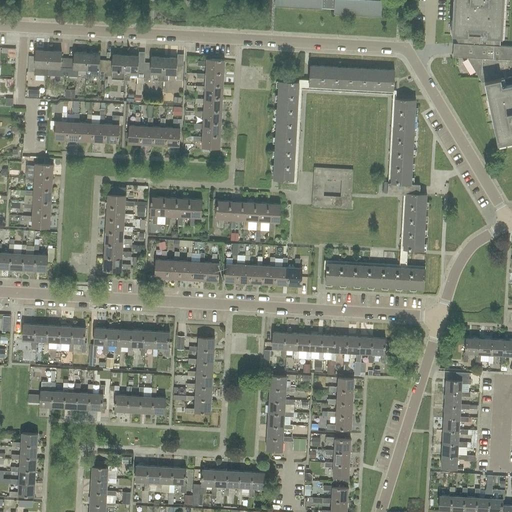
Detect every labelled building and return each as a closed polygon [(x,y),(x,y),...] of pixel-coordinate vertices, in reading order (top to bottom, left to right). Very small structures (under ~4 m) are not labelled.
[(381,15),(382,0),(275,0),(275,5),(335,8),(335,13),(381,15)] [(511,45),(501,45),(501,36),(503,36),(505,0),(454,0),(452,34),(454,35),(461,47),(457,47),(456,53),(465,54),(482,83),(483,82),(485,82),(498,144),(511,140),(511,45)] [(48,76),(49,51),(36,50),(36,56),(29,56),(29,72),(35,72),(35,75),(48,76)] [(49,51),(48,76),(67,76),(68,58),(61,58),(62,52),(49,51)] [(74,59),(68,58),(67,76),(79,77),(80,69),(87,70),(88,53),(75,52),(74,59)] [(88,53),(87,70),(86,78),(92,78),(92,76),(99,76),(99,78),(106,79),(106,76),(107,60),(100,60),(101,54),(88,53)] [(107,60),(106,76),(112,76),(112,80),(125,81),(126,55),(113,55),(113,61),(107,60)] [(126,55),(125,81),(130,81),(130,77),(144,78),(145,62),(139,62),(139,56),(126,55)] [(145,62),(144,78),(151,78),(151,73),(159,73),(158,81),(163,81),(165,57),(152,57),(152,63),(145,62)] [(165,57),(163,81),(169,81),(169,74),(177,74),(176,80),(183,80),(184,64),(177,64),(178,58),(165,57)] [(214,72),(224,73),(225,60),(208,59),(207,61),(199,61),(198,65),(207,66),(207,74),(207,76),(214,77),(214,72)] [(324,87),(325,66),(311,65),(310,86),(324,87)] [(325,66),(324,87),(338,87),(339,67),(325,66)] [(353,68),(339,67),(338,87),(352,88),(353,68)] [(367,68),(353,68),(352,88),(366,89),(367,68)] [(380,90),(381,69),(367,68),(366,89),(380,90)] [(395,70),(381,69),(380,90),(394,90),(395,70)] [(224,85),(224,73),(214,72),(214,77),(207,76),(207,74),(198,74),(198,78),(207,79),(206,87),(206,89),(213,89),(213,85),(224,85)] [(278,96),(281,96),(299,97),(300,82),(279,81),(279,82),(281,82),(281,88),(279,88),(278,96)] [(223,98),(224,85),(213,85),(213,89),(206,89),(206,87),(197,86),(197,91),(206,91),(205,99),(205,101),(212,102),(213,97),(223,98)] [(280,109),(298,110),(299,97),(281,96),(280,104),(278,104),(278,109),(280,109)] [(205,104),(205,112),(205,114),(212,114),(212,110),(222,110),(223,98),(213,97),(212,102),(205,101),(205,99),(196,99),(196,103),(205,104)] [(396,99),(396,113),(414,114),(414,108),(416,108),(416,100),(396,99)] [(298,124),(298,110),(280,109),(280,115),(278,115),(278,123),(279,123),(298,124)] [(211,122),(222,123),(222,110),(212,110),(212,114),(205,114),(205,112),(196,111),(195,116),(205,116),(204,124),(204,126),(211,127),(211,122)] [(65,122),(67,122),(67,113),(63,113),(62,122),(56,121),(55,139),(68,140),(69,129),(64,129),(65,122)] [(396,113),(395,126),(413,127),(413,122),(415,122),(416,114),(414,114),(396,113)] [(69,129),(68,140),(81,140),(81,130),(77,129),(77,122),(79,123),(80,114),(75,114),(75,122),(67,122),(65,122),(64,129),(69,129)] [(81,130),(81,140),(94,141),(94,131),(90,130),(90,123),(92,123),(92,114),(88,114),(87,123),(79,123),(77,122),(77,129),(81,130)] [(94,131),(94,141),(106,142),(107,131),(102,131),(103,124),(105,124),(105,115),(100,115),(100,124),(92,123),(90,123),(90,130),(94,131)] [(107,131),(106,142),(119,143),(120,125),(123,125),(123,116),(113,115),(113,124),(105,124),(103,124),(102,131),(107,131)] [(129,143),(142,144),(143,133),(138,133),(139,126),(141,126),(141,117),(137,117),(136,126),(130,125),(129,143)] [(149,126),(141,126),(139,126),(138,133),(143,133),(142,144),(155,145),(155,134),(151,134),(151,126),(153,127),(154,118),(151,118),(149,118),(149,126)] [(155,145),(167,145),(168,135),(163,134),(164,127),(166,127),(166,118),(162,118),(161,127),(153,127),(151,126),(151,134),(155,134),(155,145)] [(174,128),(166,127),(164,127),(163,134),(168,135),(167,145),(180,146),(181,128),(178,128),(179,119),(174,119),(174,128)] [(211,135),(221,135),(222,123),(211,122),(211,127),(204,126),(204,124),(195,124),(195,128),(204,129),(204,137),(204,139),(210,139),(211,135)] [(277,138),(279,138),(297,139),(298,124),(279,123),(279,129),(277,129),(277,138)] [(395,126),(394,140),(412,141),(413,135),(414,136),(415,128),(413,127),(395,126)] [(204,139),(204,137),(195,136),(194,141),(203,142),(203,147),(220,148),(221,135),(211,135),(210,139),(204,139)] [(296,152),(297,139),(279,138),(278,143),(276,143),(276,151),(278,151),(296,152)] [(414,142),(412,141),(394,140),(394,154),(412,155),(412,149),(414,149),(414,142)] [(295,166),(296,152),(278,151),(277,157),(275,157),(275,165),(277,165),(295,166)] [(412,155),(394,154),(393,169),(411,170),(411,163),(413,164),(413,155),(412,155)] [(54,159),(36,158),(36,164),(36,166),(27,166),(26,178),(35,179),(35,181),(42,181),(43,177),(53,177),(54,165),(54,159)] [(295,166),(277,165),(277,171),(275,171),(274,179),(294,181),(295,166)] [(314,167),(312,206),(351,208),(354,170),(314,167)] [(393,169),(392,183),(410,184),(411,177),(412,178),(413,170),(411,170),(393,169)] [(42,189),(52,190),(53,177),(43,177),(42,181),(35,181),(35,179),(26,178),(26,183),(35,183),(34,191),(34,193),(42,194),(42,189)] [(410,184),(392,183),(385,182),(385,192),(408,193),(410,193),(410,184)] [(51,203),(52,190),(42,189),(42,194),(34,193),(34,191),(26,191),(25,195),(34,196),(34,204),(34,206),(41,206),(41,202),(51,203)] [(408,193),(407,207),(425,208),(425,202),(427,202),(427,194),(410,193),(408,193)] [(109,194),(108,207),(119,208),(119,203),(126,204),(126,206),(135,206),(135,202),(126,201),(127,195),(109,194)] [(159,215),(166,215),(169,216),(169,208),(164,208),(165,197),(152,197),(151,215),(154,215),(153,224),(158,224),(159,215)] [(177,209),(178,198),(165,197),(164,208),(169,208),(169,216),(166,215),(166,224),(171,225),(171,216),(179,216),(181,216),(181,209),(177,209)] [(190,199),(178,198),(177,209),(181,209),(181,216),(179,216),(178,225),(183,225),(184,216),(191,217),(193,217),(194,210),(189,210),(190,199)] [(193,217),(191,217),(191,226),(196,226),(196,217),(202,217),(203,200),(190,199),(189,210),(194,210),(193,217)] [(224,219),(232,219),(234,219),(235,212),(230,212),(231,201),(218,200),(217,218),(220,218),(219,227),(224,227),(224,219)] [(243,202),(231,201),(230,212),(235,212),(234,219),(232,219),(232,228),(236,228),(237,219),(245,220),(247,220),(247,213),(243,212),(243,202)] [(40,215),(51,215),(51,203),(41,202),(41,206),(34,206),(34,204),(25,203),(25,208),(33,209),(33,217),(33,219),(40,219),(40,215)] [(256,202),(243,202),(243,212),(247,213),(247,220),(245,220),(244,229),(249,229),(249,220),(257,220),(259,221),(260,213),(255,213),(256,202)] [(267,214),(268,203),(256,202),(255,213),(260,213),(259,221),(257,220),(257,229),(261,229),(262,221),(270,221),(271,221),(272,214),(267,214)] [(119,208),(108,207),(107,220),(118,220),(118,216),(125,216),(125,218),(134,219),(134,214),(126,214),(126,206),(126,204),(119,203),(119,208)] [(281,204),(268,203),(267,214),(272,214),(271,221),(270,221),(269,230),(274,230),(274,221),(280,222),(281,204)] [(407,207),(406,221),(424,222),(424,216),(426,216),(427,208),(425,208),(407,207)] [(50,228),(51,215),(40,215),(40,219),(33,219),(33,217),(24,216),(24,221),(33,221),(32,227),(50,228)] [(107,220),(107,232),(117,233),(117,228),(125,229),(125,231),(133,231),(134,227),(125,226),(125,218),(125,216),(118,216),(118,220),(107,220)] [(406,221),(405,235),(423,236),(424,230),(425,230),(426,222),(424,222),(406,221)] [(107,232),(106,245),(116,245),(117,241),(124,241),(124,243),(133,244),(133,239),(124,239),(125,231),(125,229),(117,228),(117,233),(107,232)] [(0,268),(10,269),(11,253),(10,252),(2,252),(3,236),(0,235),(0,268)] [(425,236),(423,236),(405,235),(405,249),(423,250),(423,244),(425,244),(425,236)] [(10,269),(23,270),(24,253),(22,253),(14,253),(15,238),(11,238),(10,252),(11,253),(10,269)] [(35,239),(34,254),(36,254),(35,270),(48,271),(48,261),(49,255),(39,254),(40,239),(35,239)] [(23,270),(35,270),(36,254),(34,254),(27,253),(27,241),(23,241),(22,253),(24,253),(23,270)] [(106,245),(105,257),(116,258),(116,254),(123,254),(123,256),(132,257),(132,252),(123,251),(124,243),(124,241),(117,241),(116,245),(106,245)] [(156,277),(169,278),(169,268),(165,267),(165,260),(167,260),(168,252),(163,251),(162,260),(157,260),(156,277)] [(169,278),(181,279),(182,268),(177,268),(178,261),(180,261),(180,252),(176,252),(175,261),(167,260),(165,260),(165,267),(169,268),(169,278)] [(182,268),(181,279),(194,280),(194,269),(190,269),(190,261),(192,262),(193,253),(188,253),(188,261),(180,261),(178,261),(177,268),(182,268)] [(194,280),(206,280),(207,270),(203,269),(203,262),(205,262),(205,254),(201,253),(200,262),(192,262),(190,261),(190,269),(194,269),(194,280)] [(123,264),(123,256),(123,254),(116,254),(116,258),(105,257),(104,270),(122,271),(122,269),(131,269),(131,265),(123,264)] [(207,270),(206,280),(219,281),(220,263),(217,263),(218,254),(213,254),(213,263),(205,262),(203,262),(203,269),(207,270)] [(226,281),(239,282),(240,271),(235,271),(236,264),(238,264),(238,256),(234,255),(233,264),(227,264),(226,281)] [(251,256),(238,256),(238,264),(236,264),(235,271),(240,271),(239,282),(252,283),(252,272),(248,272),(248,265),(250,265),(251,256)] [(252,283),(264,283),(265,273),(260,273),(261,265),(263,266),(263,257),(259,257),(258,265),(250,265),(248,265),(248,272),(252,272),(252,283)] [(271,266),(263,266),(261,265),(260,273),(265,273),(264,283),(277,284),(277,274),(273,273),(273,266),(275,266),(276,258),(271,257),(271,266)] [(277,284),(289,285),(290,274),(286,274),(286,267),(288,267),(289,258),(284,258),(283,267),(275,266),(273,266),(273,273),(277,274),(277,284)] [(290,274),(289,285),(302,286),(303,268),(301,268),(301,259),(296,259),(296,267),(288,267),(286,267),(286,274),(290,274)] [(340,284),(341,283),(342,264),(327,263),(326,282),(332,282),(332,284),(340,284)] [(355,265),(342,264),(341,283),(346,283),(346,284),(354,285),(354,283),(355,265)] [(370,266),(355,265),(354,283),(361,284),(361,285),(369,286),(369,284),(370,266)] [(384,266),(370,266),(369,284),(375,285),(375,286),(383,287),(383,285),(384,266)] [(398,267),(384,266),(383,285),(389,285),(389,287),(397,287),(397,286),(398,267)] [(411,287),(412,268),(398,267),(397,286),(403,286),(403,288),(411,288),(411,287)] [(426,269),(412,268),(411,287),(417,287),(417,288),(425,289),(426,269)] [(35,341),(36,325),(23,325),(22,340),(32,341),(31,349),(36,350),(36,341),(35,341)] [(47,342),(48,326),(36,325),(35,341),(36,341),(44,342),(44,350),(49,350),(49,342),(47,342)] [(60,343),(61,327),(48,326),(47,342),(49,342),(56,342),(56,351),(61,351),(61,350),(61,343),(60,343)] [(73,327),(61,327),(60,343),(61,343),(61,350),(68,350),(68,351),(73,352),(74,343),(72,343),(73,327)] [(72,343),(74,343),(81,344),(81,352),(85,352),(86,343),(85,343),(86,328),(73,327),(72,343)] [(108,353),(109,345),(107,345),(108,329),(95,328),(94,333),(94,344),(90,344),(89,365),(96,366),(97,344),(104,345),(104,353),(108,353)] [(119,346),(120,330),(108,329),(107,345),(109,345),(116,345),(116,354),(121,354),(121,346),(119,346)] [(132,330),(120,330),(119,346),(121,346),(129,346),(128,355),(133,355),(133,346),(132,346),(132,330)] [(144,347),(145,331),(132,330),(132,346),(133,346),(141,347),(141,355),(145,356),(146,347),(144,347)] [(157,332),(145,331),(144,347),(146,347),(154,347),(153,356),(158,356),(158,348),(157,348),(157,332)] [(170,332),(157,332),(157,348),(158,348),(166,348),(165,357),(170,357),(170,348),(169,347),(170,332)] [(287,358),(287,349),(286,349),(286,333),(274,332),(273,349),(283,349),(282,358),(287,358)] [(298,350),(299,334),(286,333),(286,349),(287,349),(295,349),(294,358),(299,358),(300,350),(298,350)] [(311,334),(299,334),(298,350),(300,350),(307,350),(307,359),(311,359),(312,350),(310,350),(311,334)] [(324,335),(311,334),(310,350),(312,350),(320,351),(319,360),(324,360),(324,351),(323,351),(324,335)] [(335,352),(336,336),(324,335),(323,351),(324,351),(332,351),(331,360),(336,360),(337,352),(335,352)] [(348,336),(336,336),(335,352),(337,352),(345,352),(344,361),(349,361),(349,352),(347,352),(348,336)] [(359,353),(360,337),(348,336),(347,352),(349,352),(357,353),(357,362),(361,362),(362,353),(359,353)] [(199,350),(215,351),(215,338),(199,337),(199,347),(190,346),(190,351),(199,351),(199,350)] [(372,354),(373,338),(360,337),(359,353),(362,353),(369,353),(369,362),(374,362),(374,354),(372,354)] [(386,338),(373,338),(372,354),(374,354),(382,354),(381,363),(386,363),(386,354),(385,354),(386,338)] [(478,354),(479,338),(466,338),(465,352),(464,352),(463,362),(468,362),(468,353),(477,354),(478,354)] [(492,339),(479,338),(478,354),(477,354),(476,362),(481,363),(481,354),(489,354),(491,354),(492,339)] [(491,354),(489,354),(489,363),(493,363),(494,355),(502,355),(503,355),(504,340),(492,339),(491,354)] [(511,340),(504,340),(503,355),(502,355),(501,364),(506,364),(506,355),(511,355),(511,340)] [(214,363),(215,351),(199,350),(199,351),(198,359),(189,359),(189,363),(198,364),(198,362),(214,363)] [(197,374),(213,375),(214,363),(198,362),(198,364),(197,372),(189,371),(188,376),(197,376),(197,374)] [(41,390),(41,395),(40,403),(40,406),(53,407),(54,391),(56,391),(56,382),(55,382),(56,372),(52,371),(51,378),(49,378),(48,382),(42,382),(42,390),(41,390)] [(447,379),(446,392),(461,393),(461,391),(462,383),(471,384),(471,379),(470,379),(470,373),(454,372),(454,380),(447,379)] [(188,388),(196,389),(197,387),(213,388),(213,375),(197,374),(197,376),(197,384),(188,383),(188,388)] [(271,375),(271,388),(287,389),(287,387),(287,379),(296,380),(296,375),(287,375),(287,376),(271,375)] [(329,391),(338,391),(354,391),(355,379),(339,378),(338,387),(329,386),(329,391)] [(54,391),(53,407),(65,408),(66,392),(68,392),(68,383),(64,383),(63,392),(56,391),(54,391)] [(65,408),(78,408),(78,392),(80,392),(81,384),(76,383),(76,392),(68,392),(66,392),(65,408)] [(78,408),(90,409),(91,393),(93,393),(93,384),(89,384),(88,393),(80,392),(78,392),(78,408)] [(100,394),(93,393),(91,393),(90,409),(103,410),(103,394),(105,394),(106,385),(101,385),(100,394)] [(129,395),(127,395),(119,395),(120,386),(115,386),(114,395),(116,395),(115,411),(128,411),(129,395)] [(128,411),(140,412),(141,396),(139,396),(132,395),(132,387),(127,386),(127,395),(129,395),(128,411)] [(141,396),(140,412),(153,413),(154,397),(152,396),(144,396),(144,387),(140,387),(139,396),(141,396)] [(213,388),(197,387),(196,389),(196,396),(187,396),(174,395),(174,400),(187,401),(196,401),(196,399),(212,400),(213,388)] [(287,389),(271,388),(270,400),(286,401),(286,399),(286,392),(295,392),(295,387),(287,387),(287,389)] [(154,397),(153,413),(165,413),(166,397),(156,397),(157,388),(152,388),(152,396),(154,397)] [(353,404),(354,391),(338,391),(337,399),(329,399),(328,403),(337,404),(337,403),(353,404)] [(446,392),(445,405),(461,406),(461,404),(461,396),(470,396),(470,392),(461,391),(461,393),(446,392)] [(40,403),(41,395),(29,394),(28,402),(40,403)] [(196,399),(196,401),(195,409),(186,408),(186,413),(196,413),(196,412),(211,413),(212,400),(196,399)] [(270,400),(269,413),(285,413),(285,412),(286,404),(294,404),(295,400),(286,399),(286,401),(270,400)] [(337,416),(352,417),(353,404),(337,403),(337,404),(337,412),(328,411),(328,416),(336,417),(337,416)] [(445,405),(445,417),(460,418),(460,416),(460,408),(469,409),(469,404),(461,404),(461,406),(445,405)] [(269,413),(269,425),(284,426),(285,424),(285,416),(294,417),(294,412),(285,412),(285,413),(269,413)] [(352,429),(352,417),(337,416),(336,417),(336,425),(327,424),(327,429),(336,429),(336,428),(352,429)] [(460,418),(445,417),(444,430),(459,431),(459,429),(460,421),(468,421),(469,417),(460,416),(460,418)] [(269,425),(268,437),(284,438),(284,436),(284,429),(293,429),(293,424),(285,424),(284,426),(269,425)] [(459,431),(444,430),(443,442),(458,443),(459,442),(459,433),(468,434),(468,430),(459,429),(459,431)] [(13,446),(21,447),(22,445),(38,446),(38,433),(22,432),(22,442),(13,441),(13,446)] [(284,438),(268,437),(267,450),(283,451),(284,441),(292,441),(293,437),(284,436),(284,438)] [(335,442),(335,450),(335,451),(350,452),(351,439),(335,438),(335,437),(327,437),(326,442),(335,442)] [(306,447),(306,439),(294,439),(294,446),(306,447)] [(458,456),(458,454),(458,446),(467,446),(467,442),(459,442),(458,443),(443,442),(442,455),(458,456)] [(21,457),(37,458),(38,446),(22,445),(21,447),(21,454),(12,454),(12,458),(21,459),(21,457)] [(350,465),(350,452),(335,451),(335,450),(326,449),(326,454),(335,454),(334,462),(334,464),(350,465)] [(458,456),(442,455),(442,468),(457,469),(458,459),(465,459),(465,461),(475,461),(475,455),(458,454),(458,456)] [(20,469),(36,470),(37,458),(21,457),(21,459),(20,467),(12,466),(11,471),(20,471),(20,469)] [(349,478),(350,465),(334,464),(334,462),(325,462),(325,466),(334,467),(333,477),(349,478)] [(149,482),(149,466),(137,465),(136,481),(145,481),(144,490),(149,490),(149,482)] [(92,467),(92,479),(107,480),(107,478),(108,470),(117,471),(117,466),(108,466),(108,468),(92,467)] [(161,482),(162,467),(149,466),(149,482),(157,482),(157,491),(161,491),(162,482),(161,482)] [(161,482),(162,482),(170,483),(169,491),(173,492),(174,492),(174,483),(173,483),(174,467),(162,467),(161,482)] [(173,483),(174,483),(182,484),(181,492),(186,492),(187,483),(186,483),(187,468),(174,467),(173,483)] [(36,483),(36,470),(20,469),(20,471),(20,479),(11,479),(11,483),(19,484),(19,482),(36,483)] [(207,485),(212,485),(214,485),(215,470),(203,469),(202,484),(194,484),(193,505),(203,506),(204,493),(206,494),(207,485)] [(228,470),(215,470),(214,485),(212,485),(212,494),(216,494),(217,486),(225,486),(227,486),(228,470)] [(240,471),(228,470),(227,486),(225,486),(224,495),(229,495),(229,486),(237,487),(239,487),(240,471)] [(239,487),(237,487),(236,495),(241,496),(241,487),(249,487),(252,488),(253,472),(240,471),(239,487)] [(265,472),(253,472),(252,488),(249,487),(249,496),(254,496),(254,488),(264,488),(265,472)] [(492,498),(493,489),(494,476),(488,475),(487,489),(485,490),(485,497),(480,497),(478,497),(477,511),(489,511),(490,498),(492,498)] [(92,479),(91,492),(106,493),(107,491),(107,483),(116,483),(116,479),(107,478),(107,480),(92,479)] [(19,482),(19,484),(19,492),(10,491),(10,496),(19,496),(19,495),(35,496),(36,483),(19,482)] [(332,499),(348,500),(349,488),(333,487),(333,486),(324,485),(324,490),(333,490),(332,498),(332,499)] [(453,495),(455,496),(455,487),(451,486),(450,495),(440,495),(439,510),(452,511),(453,495)] [(452,511),(465,511),(465,496),(467,496),(468,488),(463,487),(463,493),(460,492),(460,496),(455,496),(453,495),(452,511)] [(475,497),(467,496),(465,496),(465,511),(471,511),(477,511),(478,497),(480,497),(480,488),(476,488),(475,497)] [(505,490),(493,489),(492,498),(490,498),(489,511),(502,511),(503,504),(503,499),(505,499),(505,490)] [(106,493),(91,492),(90,504),(106,505),(106,503),(106,495),(115,496),(115,491),(107,491),(106,493)] [(123,492),(123,504),(130,504),(131,492),(123,492)] [(331,511),(347,511),(348,500),(332,499),(332,498),(323,498),(323,502),(332,503),(331,511)] [(90,504),(90,511),(105,511),(106,507),(114,508),(115,504),(106,503),(106,505),(90,504)]
